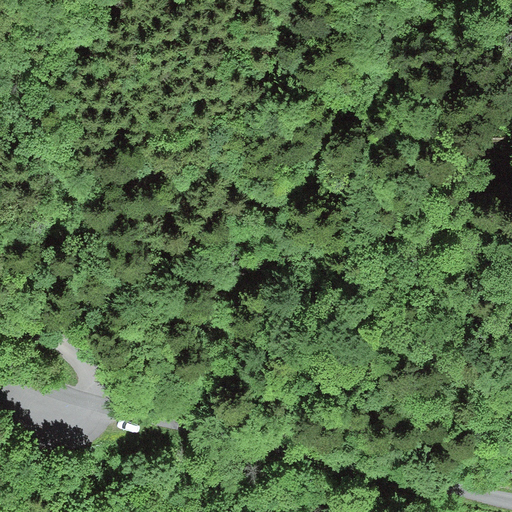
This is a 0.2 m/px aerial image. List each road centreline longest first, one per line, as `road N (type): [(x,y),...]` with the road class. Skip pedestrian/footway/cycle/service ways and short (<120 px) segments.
road 1 (residential): [(0,372),(87,403),(511,498)]
road 2 (track): [(0,316),(61,347),(104,386),(111,408)]
